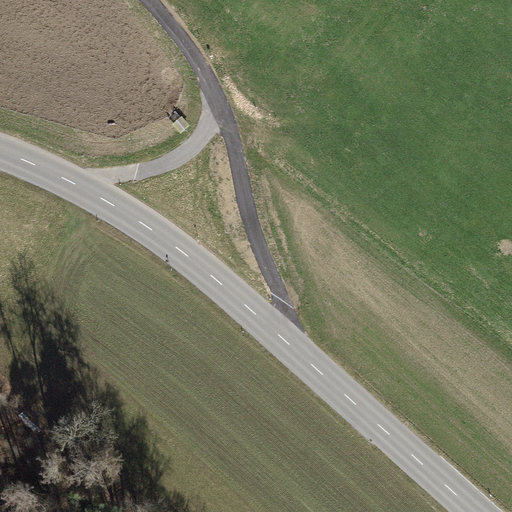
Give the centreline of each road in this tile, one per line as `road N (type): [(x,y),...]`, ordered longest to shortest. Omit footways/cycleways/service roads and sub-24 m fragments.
road 1 (tertiary): [(472,511),(167,240),(83,188),(0,151)]
road 2 (track): [(150,0),(198,64),(217,108),(186,152),(83,188)]
road 3 (track): [(217,108),(263,232),(284,342)]
